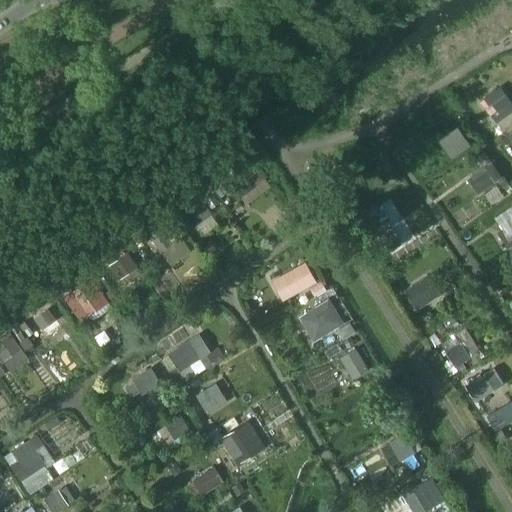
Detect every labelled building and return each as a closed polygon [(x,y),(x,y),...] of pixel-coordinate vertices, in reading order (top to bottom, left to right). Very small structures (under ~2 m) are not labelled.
[(490,114),(510,99),(500,86),(480,100),(490,114)] [(469,143),(457,127),(439,139),(451,156),(469,143)] [(493,181),(483,167),(467,179),(477,193),(493,181)] [(256,183),(245,169),(224,184),(232,195),(236,192),(239,196),(256,183)] [(210,212),(200,198),(182,211),(192,225),(210,212)] [(170,241),(160,227),(149,236),(159,249),(170,241)] [(401,242),(391,228),(374,239),(383,253),(401,242)] [(136,265),(126,251),(110,263),(120,277),(136,265)] [(315,281),(304,262),(272,280),(283,299),(315,281)] [(418,279),(410,265),(396,274),(404,288),(418,279)] [(404,289),(417,308),(441,293),(428,273),(404,289)] [(100,291),(90,278),(71,291),(81,305),(100,291)] [(339,321),(331,307),(313,317),(322,332),(339,321)] [(60,326),(46,308),(28,322),(41,340),(60,326)] [(343,338),(357,330),(350,320),(337,328),(343,338)] [(19,347),(9,333),(0,340),(0,353),(3,358),(19,347)] [(198,358),(187,341),(169,352),(180,370),(198,358)] [(469,357),(460,342),(446,351),(455,365),(469,357)] [(367,370),(354,348),(339,357),(353,378),(367,370)] [(159,382),(150,368),(132,379),(141,393),(159,382)] [(494,388),(485,373),(465,386),(475,400),(494,388)] [(225,400),(214,383),(196,395),(207,412),(225,400)] [(486,415),(493,426),(511,414),(511,409),(508,403),(486,415)] [(189,429),(180,415),(166,424),(175,438),(189,429)] [(414,452),(403,434),(388,442),(399,460),(414,452)] [(255,457),(246,443),(232,452),(241,466),(255,457)] [(44,464),(35,449),(17,461),(27,475),(44,464)] [(221,480),(213,467),(192,480),(201,494),(221,480)] [(0,494),(8,490),(0,476),(0,494)] [(443,499),(435,485),(417,495),(426,509),(443,499)] [(54,511),(66,504),(57,490),(43,500),(50,511),(54,511)]
